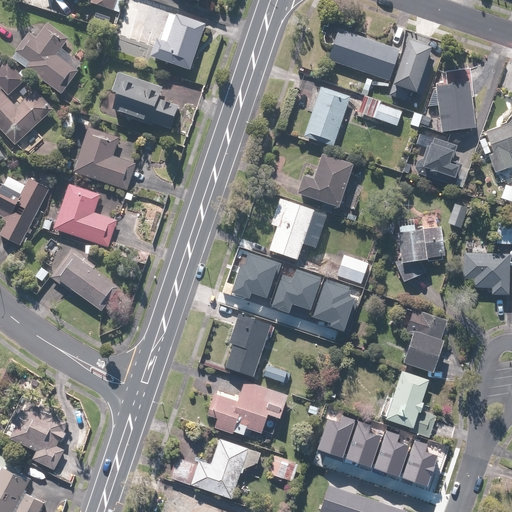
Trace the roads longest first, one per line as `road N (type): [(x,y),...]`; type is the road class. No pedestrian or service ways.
road 1 (secondary): [(141,380),(271,0)]
road 2 (residential): [(476,456),(473,417),(495,349),(511,345)]
